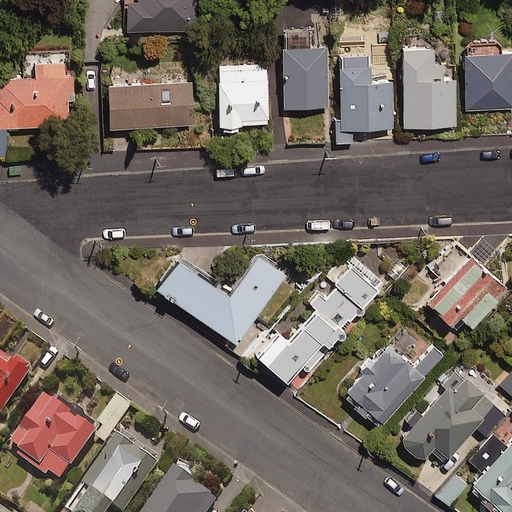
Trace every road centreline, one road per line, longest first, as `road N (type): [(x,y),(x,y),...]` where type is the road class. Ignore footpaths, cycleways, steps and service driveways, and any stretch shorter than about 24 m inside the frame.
road 1 (residential): [(511,187),(0,216)]
road 2 (residential): [(0,244),(375,511)]
